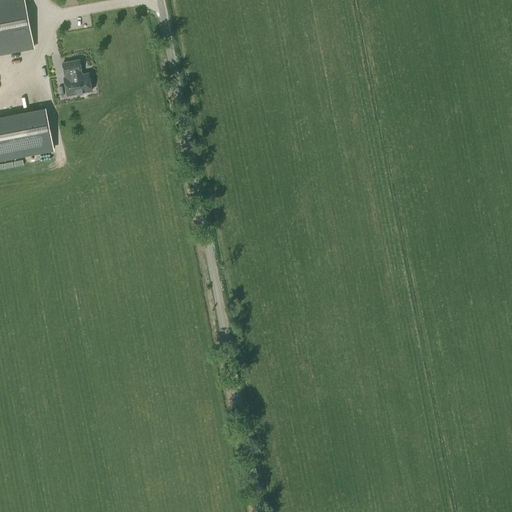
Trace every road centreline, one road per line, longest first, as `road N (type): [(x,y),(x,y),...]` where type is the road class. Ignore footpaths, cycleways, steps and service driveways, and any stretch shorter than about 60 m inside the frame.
road 1 (unclassified): [(257,511),(154,0)]
road 2 (unknown): [(154,0),(50,17),(39,59),(0,87)]
